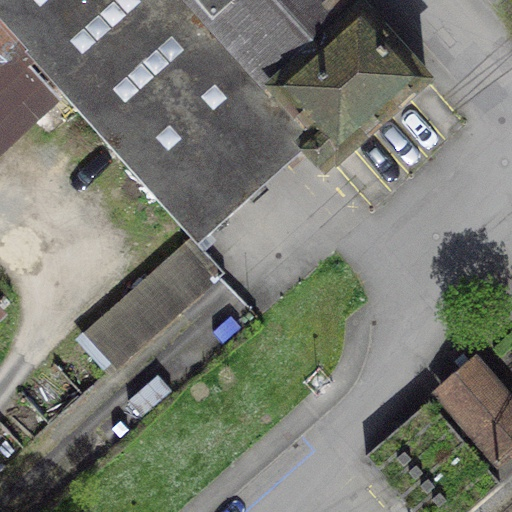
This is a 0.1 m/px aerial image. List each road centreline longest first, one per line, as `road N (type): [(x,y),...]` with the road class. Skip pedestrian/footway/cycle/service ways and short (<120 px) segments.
road 1 (residential): [(511,242),(379,403),(265,511)]
road 2 (residential): [(419,0),(511,112)]
